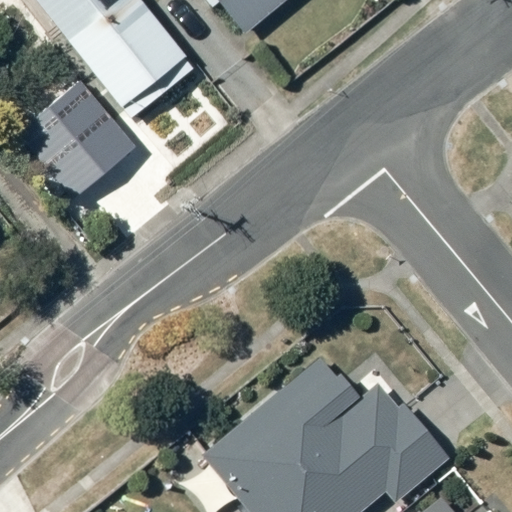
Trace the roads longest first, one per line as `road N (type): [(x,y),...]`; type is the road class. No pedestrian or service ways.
road 1 (residential): [(0,434),(121,311),(356,134)]
road 2 (residential): [(356,134),(511,324)]
road 3 (residential): [(356,134),(511,16)]
